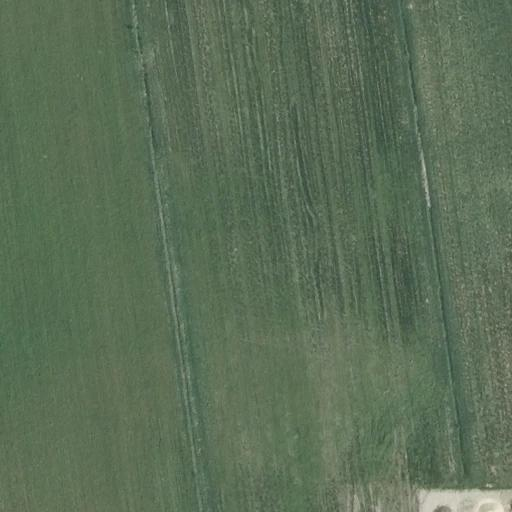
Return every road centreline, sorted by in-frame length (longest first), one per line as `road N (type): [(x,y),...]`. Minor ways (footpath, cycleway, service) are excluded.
road 1 (residential): [(387,424),(405,249),(405,122)]
road 2 (residential): [(248,138),(293,420)]
road 3 (residential): [(44,445),(293,420)]
road 4 (residential): [(44,445),(0,236)]
road 5 (residential): [(248,138),(405,122)]
road 6 (residential): [(405,122),(400,0)]
